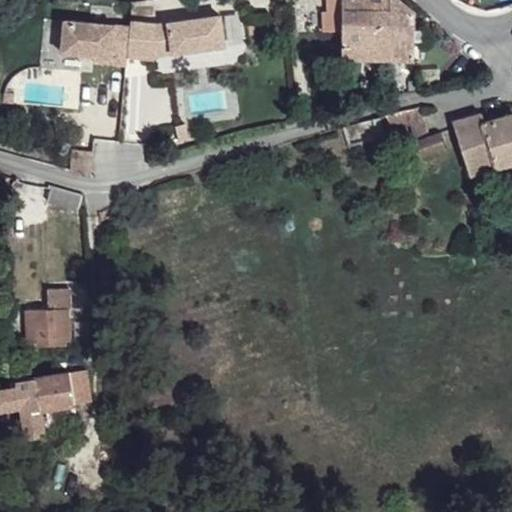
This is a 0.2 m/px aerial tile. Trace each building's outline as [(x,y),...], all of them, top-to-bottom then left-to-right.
[(339,37),(338,60),(377,60),(412,61),(413,17),(404,6),(390,0),(338,0),(339,11),(339,37)] [(339,37),(339,11),(324,11),(324,37),(339,37)] [(123,55),(126,26),(60,20),(59,52),(89,54),(107,56),(106,63),(122,64),(123,55)] [(158,28),(127,21),(126,26),(123,55),(146,59),(146,56),(147,49),(166,50),(166,56),(216,55),(215,26),(158,28)] [(107,56),(89,54),(88,61),(106,63),(107,56)] [(14,92),(4,91),(3,102),(14,102),(14,92)] [(507,106),(484,113),(487,123),(511,115),(511,110),(509,111),(507,106)] [(419,107),(388,115),(391,131),(410,126),(421,157),(446,146),(442,132),(430,136),(419,107)] [(472,173),(511,160),(511,115),(487,123),(484,113),(454,120),(472,173)] [(56,186),(52,203),(83,212),(88,194),(56,186)] [(3,317),(3,341),(71,341),(71,307),(69,307),(69,288),(48,287),(48,307),(27,307),(27,317),(3,317)] [(25,405),(30,435),(49,431),(45,408),(93,401),(88,367),(21,378),(22,385),(0,388),(0,407),(0,409),(25,405)]
